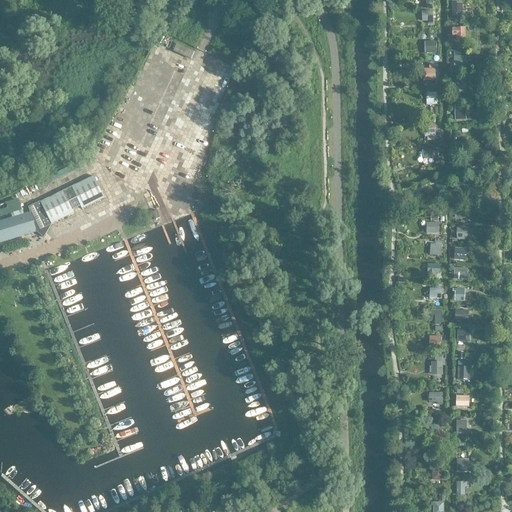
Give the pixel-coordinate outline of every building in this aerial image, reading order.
[(462,3),(452,3),(452,16),(462,16),(462,3)] [(422,11),(422,21),(428,21),(428,25),(433,25),(433,11),(422,11)] [(465,27),(452,27),(452,35),(455,35),(456,40),(465,40),(465,27)] [(436,52),(436,41),(425,41),(425,53),(436,52)] [(194,52),(177,44),(174,51),(191,59),(194,52)] [(467,56),(454,56),(454,67),(467,67),(467,56)] [(435,81),(435,68),(422,68),(422,80),(435,81)] [(466,93),(466,82),(455,82),(455,93),(466,93)] [(437,105),(437,92),(426,92),(426,105),(437,105)] [(466,120),(466,106),(455,107),(455,120),(466,120)] [(435,140),(435,128),(425,128),(425,137),(427,137),(427,140),(435,140)] [(437,147),(423,148),(424,159),(438,158),(437,147)] [(73,211),(81,207),(82,209),(105,198),(94,176),(40,202),(41,204),(29,209),(30,213),(0,221),(0,242),(36,232),(42,237),(44,238),(52,224),(74,213),(73,211)] [(55,183),(51,176),(40,181),(43,188),(55,183)] [(442,199),(441,190),(427,191),(428,201),(442,199)] [(0,216),(21,210),(20,205),(0,211),(0,216)] [(439,222),(427,222),(427,233),(439,233),(439,222)] [(468,226),(457,225),(457,239),(467,239),(468,226)] [(442,244),(431,244),(430,255),(441,255),(442,244)] [(467,249),(455,248),(454,260),(466,261),(467,249)] [(440,273),(441,264),(427,263),(426,273),(440,273)] [(468,268),(454,267),(454,279),(467,280),(468,268)] [(442,288),(429,288),(429,298),(442,299),(442,288)] [(465,289),(453,288),(453,291),(455,291),(455,301),(465,301),(465,289)] [(442,309),(431,309),(431,315),(435,315),(435,325),(444,325),(444,320),(442,320),(442,309)] [(455,320),(469,320),(469,310),(455,310),(455,320)] [(470,336),(470,329),(457,329),(458,341),(469,341),(469,336),(470,336)] [(441,349),(441,336),(429,336),(429,348),(441,349)] [(442,375),(443,361),(431,361),(431,375),(442,375)] [(470,367),(458,366),(458,379),(470,379),(470,367)] [(443,406),(443,392),(429,392),(429,402),(437,402),(437,406),(443,406)] [(456,395),(456,407),(469,407),(469,395),(456,395)] [(467,434),(467,420),(456,420),(457,434),(467,434)] [(443,442),(443,429),(431,429),(431,442),(443,442)] [(469,459),(457,459),(457,472),(469,472),(469,459)] [(444,480),(444,467),(432,467),(432,480),(444,480)] [(456,481),(456,495),(465,495),(465,487),(469,487),(469,481),(456,481)] [(444,511),(444,502),(431,502),(431,505),(433,505),(433,511),(444,511)]
